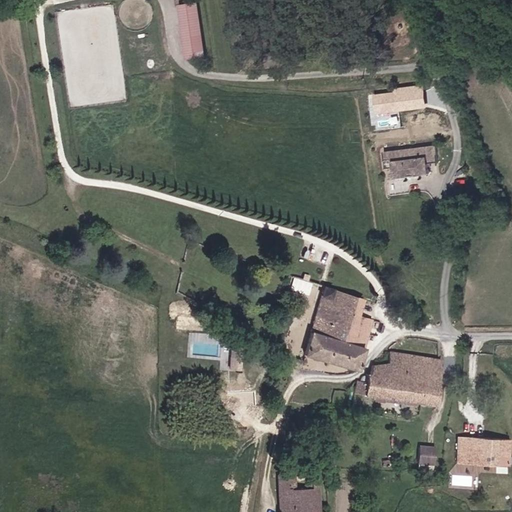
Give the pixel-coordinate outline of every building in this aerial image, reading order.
[(199,56),(193,4),(174,6),(181,59),(199,56)] [(378,105),(426,100),(424,78),(396,81),(397,86),(376,88),(378,105)] [(392,143),(394,162),(394,170),(429,165),(427,157),(438,156),(436,137),(392,143)] [(394,162),(392,143),(384,144),(386,163),(394,162)] [(321,300),(326,283),(294,273),(288,289),(321,300)] [(331,304),(337,287),(326,283),(321,300),(307,352),(360,367),(364,352),(375,319),(361,314),(331,304)] [(361,314),(366,296),(337,287),(331,304),(361,314)] [(228,368),(241,369),(242,346),(230,345),(228,368)] [(392,349),(390,362),(388,373),(441,381),(443,369),(442,357),(392,349)] [(390,362),(375,361),(370,373),(364,373),(363,378),(359,378),(355,390),(437,402),(441,381),(388,373),(390,362)] [(229,391),(230,405),(256,404),(256,395),(250,395),(250,390),(243,390),(243,382),(222,381),(222,390),(229,391)] [(460,460),(510,463),(511,438),(461,436),(460,460)] [(419,462),(436,463),(437,445),(420,444),(419,462)] [(296,486),(296,472),(280,473),(281,511),(288,511),(288,502),(295,502),(294,487),(296,486)] [(312,487),(296,486),(294,487),(295,502),(288,502),(288,511),(322,509),(321,479),(312,480),(312,487)]
